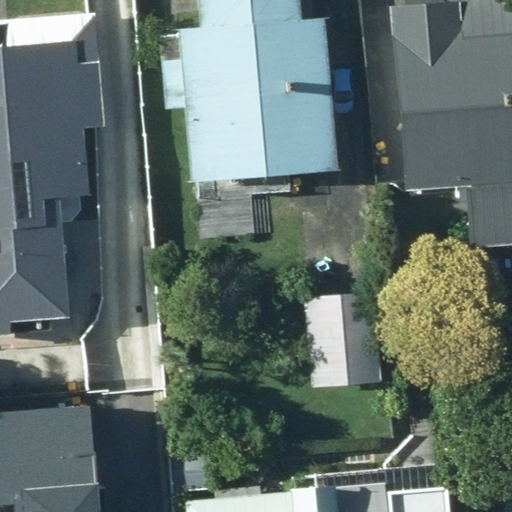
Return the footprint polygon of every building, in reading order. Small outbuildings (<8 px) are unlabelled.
[(291,15),(290,0),(193,0),(195,23),(172,24),(170,24),(171,30),(155,31),(160,104),(177,103),(177,104),(181,172),(184,172),(325,165),(316,14),(291,15)] [(511,238),(511,0),(382,0),(396,184),(455,179),(460,243),(511,238)] [(76,187),(72,123),(73,123),(99,121),(91,11),(89,12),(0,18),(0,316),(56,312),(51,248),(50,245),(46,191),(76,188),(76,187)] [(365,287),(298,293),(305,385),(373,379),(365,287)] [(97,503),(88,387),(0,393),(0,511),(135,511),(135,500),(97,503)] [(325,511),(322,477),(321,477),(277,480),(278,488),(176,496),(177,511),(438,511),(436,481),(376,485),(375,485),(377,511),(325,511)]
